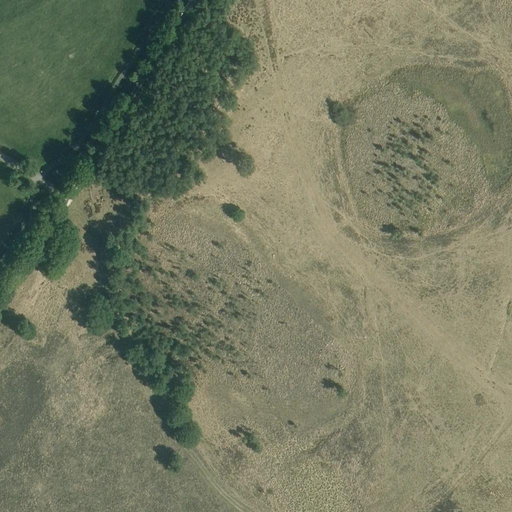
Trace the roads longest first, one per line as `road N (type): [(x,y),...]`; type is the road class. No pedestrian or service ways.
road 1 (track): [(0,299),(58,207),(69,197),(80,206),(98,242),(131,365),(167,425),(245,511)]
road 2 (track): [(69,197),(193,0)]
